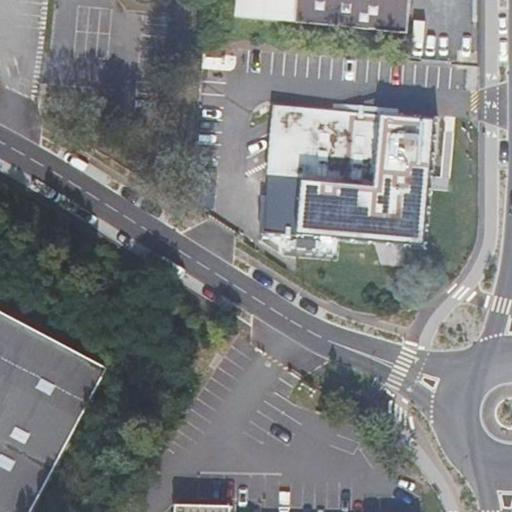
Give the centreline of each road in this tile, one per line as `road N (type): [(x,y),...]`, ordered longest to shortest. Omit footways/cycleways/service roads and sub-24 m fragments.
road 1 (unclassified): [(0,143),(339,346)]
road 2 (unclassified): [(339,346),(459,432)]
road 3 (unclassified): [(473,373),(339,346)]
